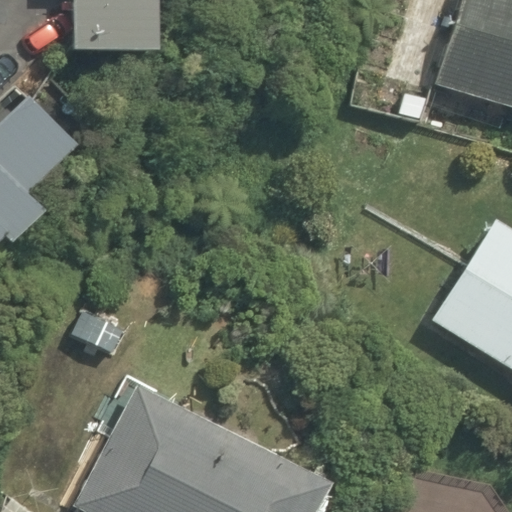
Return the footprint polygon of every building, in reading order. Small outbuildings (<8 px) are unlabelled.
[(197,0),(109,0),(107,84),(195,87),(197,0)] [(408,115),(438,0),(341,0),(317,91),(408,115)] [(511,0),(456,0),(430,90),(511,115),(511,0)] [(52,119),(0,159),(0,276),(108,192),(52,119)] [(511,241),(502,235),(439,329),(511,377),(511,241)] [(338,511),(150,395),(77,511),(338,511)]
